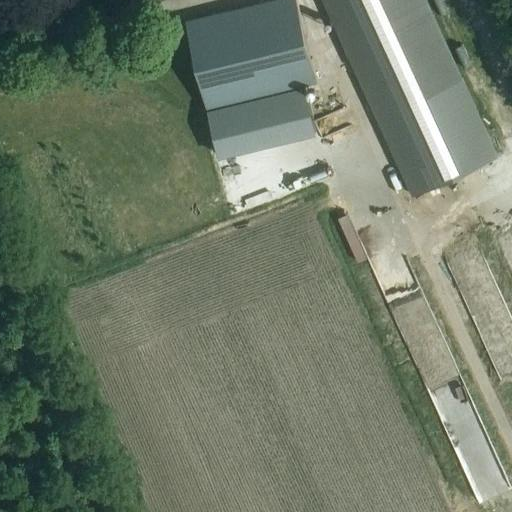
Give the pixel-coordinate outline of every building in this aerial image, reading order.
[(317,84),(304,32),(296,0),(281,0),(187,23),(208,111),(317,84)] [(412,196),(498,157),(464,81),(426,0),(322,0),(377,120),(412,196)] [(318,127),(321,135),(348,126),(345,117),(318,127)] [(421,206),(430,224),(438,221),(428,202),(421,206)] [(403,317),(402,345),(431,346),(432,318),(403,317)]
